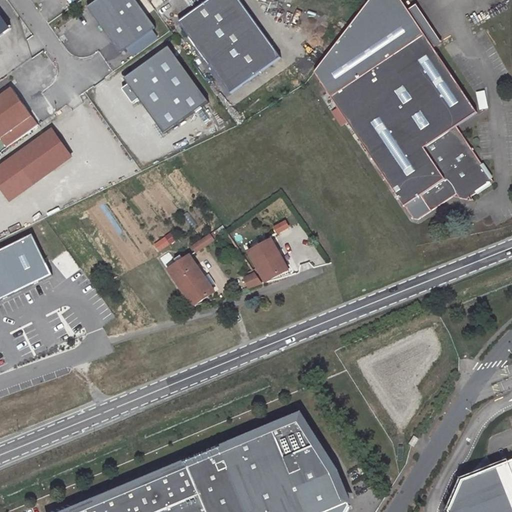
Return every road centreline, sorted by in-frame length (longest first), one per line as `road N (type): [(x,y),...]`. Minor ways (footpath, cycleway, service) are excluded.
road 1 (secondary): [(511,247),(0,455)]
road 2 (residential): [(0,382),(319,270)]
road 3 (unclassified): [(395,511),(511,341)]
